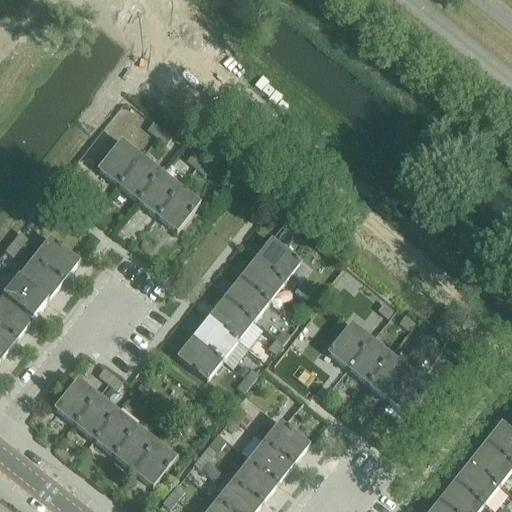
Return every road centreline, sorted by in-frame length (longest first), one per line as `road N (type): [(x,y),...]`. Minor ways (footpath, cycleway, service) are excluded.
road 1 (residential): [(0,431),(107,294)]
road 2 (secondary): [(407,0),(511,80)]
